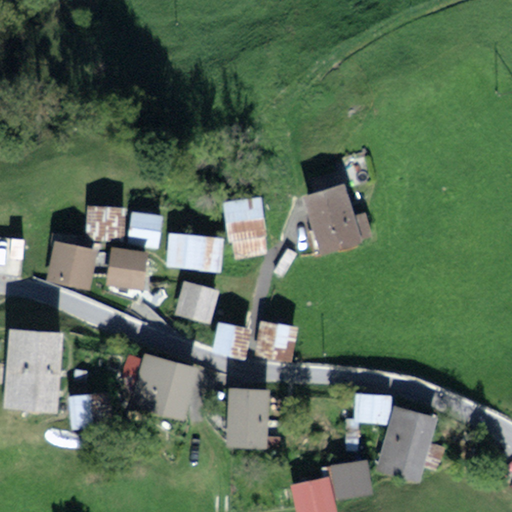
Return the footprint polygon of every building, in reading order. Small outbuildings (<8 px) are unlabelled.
[(342,189),(307,199),(321,249),(357,238),(368,235),(362,215),(351,218),(342,189)] [(257,202),(225,206),(230,236),(233,236),(237,256),(262,252),(260,232),(262,232),(257,202)] [(118,238),(119,211),(93,210),(91,236),(118,238)] [(159,219),(133,215),(130,241),(156,245),(159,219)] [(0,270),(20,273),(24,240),(0,237),(0,270)] [(200,240),(173,237),(170,264),(198,267),(198,269),(217,270),(220,241),(201,239),(200,240)] [(92,252),(58,245),(51,279),(85,287),(88,270),(92,252)] [(145,256),(115,251),(111,270),(109,280),(138,285),(145,256)] [(212,295),(187,288),(180,314),(205,321),(212,295)] [(292,330),(263,323),(257,353),(287,359),(292,330)] [(245,332),(222,326),(217,350),(241,355),(245,332)] [(60,338),(13,334),(10,368),(9,386),(20,388),(19,409),(52,412),(54,397),(34,394),(34,389),(54,391),(56,371),(57,371),(60,338)] [(158,364),(147,360),(135,404),(139,405),(139,407),(148,409),(178,417),(191,372),(159,362),(158,364)] [(86,373),(75,371),(75,382),(85,383),(86,373)] [(264,391),(232,391),(230,443),(263,446),(263,437),(264,391)] [(105,395),(73,398),(76,427),(107,424),(105,395)] [(386,399),(360,397),(358,417),(383,420),(386,399)] [(433,421),(403,412),(398,428),(391,426),(388,435),(395,437),(384,472),(415,481),(420,464),(435,468),(441,449),(426,445),(433,421)] [(356,450),(357,428),(346,427),(346,449),(356,450)] [(263,448),(278,448),(279,438),(263,437),(263,446),(263,448)] [(363,464),(335,467),(339,495),(367,492),(363,464)] [(324,511),(331,511),(325,481),(295,487),(300,511),(324,511)]
